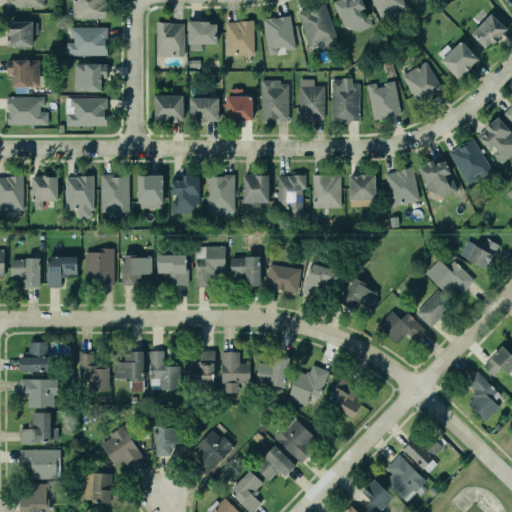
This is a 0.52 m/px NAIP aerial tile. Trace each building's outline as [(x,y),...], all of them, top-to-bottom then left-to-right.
[(105,0),(71,0),(71,18),(105,19),(105,0)] [(334,0),(333,1),(345,34),(371,24),(362,0),(334,0)] [(369,0),(400,0),(403,5),(378,17),(369,0)] [(296,12),(308,47),(317,44),(316,40),(321,38),(324,45),(336,41),(322,2),(314,5),(315,8),(307,10),(306,8),(296,12)] [(471,34),(488,49),(507,28),(490,13),(471,34)] [(261,18),(273,16),(273,17),(277,17),(277,16),(288,15),(293,47),(283,49),(282,45),(274,47),(275,52),(267,54),(261,18)] [(254,54),(253,20),(225,21),(225,55),(254,54)] [(32,46),(32,35),(37,35),(37,21),(8,21),(8,46),(32,46)] [(155,56),(182,56),(182,23),(168,22),(168,21),(155,21),(155,56)] [(216,44),(217,22),(188,21),(188,49),(201,50),(201,44),(216,44)] [(105,54),(64,54),(64,41),(66,41),(66,35),(68,35),(68,26),(105,26),(105,39),(103,39),(103,42),(105,42),(105,54)] [(440,60),(457,78),(479,58),(462,40),(440,60)] [(11,86),(38,86),(38,59),(5,59),(5,73),(11,73),(11,86)] [(400,75),(418,105),(441,87),(425,60),(400,75)] [(73,63),(73,90),(99,90),(99,77),(105,77),(105,62),(73,63)] [(280,79),(260,80),(261,121),(288,120),(288,83),(280,84),(280,79)] [(314,79),(298,79),(298,119),(323,119),(324,86),(313,86),(314,79)] [(358,84),(344,85),(344,79),(330,79),(331,121),(359,120),(358,84)] [(398,112),(392,80),(381,81),(382,85),(375,87),(374,82),(364,83),(372,119),(383,117),(383,115),(398,112)] [(225,94),(251,94),(251,119),(240,119),(240,121),(234,121),(234,119),(225,119),(225,94)] [(154,95),(154,120),(183,119),(183,95),(154,95)] [(48,124),(47,111),(43,111),(43,96),(7,96),(7,125),(48,124)] [(64,97),(105,97),(105,110),(103,110),(103,112),(105,112),(105,125),(64,125),(64,97)] [(189,97),(190,120),(219,120),(218,97),(189,97)] [(511,122),(511,102),(502,113),(511,122)] [(475,134),(484,127),(483,126),(496,115),(511,134),(511,152),(499,162),(491,153),(496,149),(492,144),(487,148),(475,134)] [(446,151),(457,144),(459,146),(464,143),(463,141),(470,137),(492,172),(481,179),(476,172),(472,175),(473,178),(466,183),(446,151)] [(455,189),(440,195),(426,190),(415,164),(430,158),(433,163),(443,159),(449,172),(443,175),(445,181),(450,179),(455,189)] [(384,173),(391,206),(418,200),(410,166),(384,173)] [(99,173),(100,215),(128,215),(128,173),(99,173)] [(30,176),(30,200),(33,200),(32,208),(41,208),(41,200),(56,200),(56,176),(48,176),(47,174),(41,174),(41,176),(30,176)] [(91,174),(87,174),(87,175),(78,175),(78,176),(76,176),(64,176),(64,209),(75,209),(76,217),(89,216),(89,209),(92,209),(91,174)] [(136,174),(147,174),(149,174),(151,174),(161,174),(161,202),(136,201),(136,174)] [(182,174),(197,174),(197,200),(186,212),(170,212),(170,200),(176,200),(176,194),(170,193),(170,180),(174,180),(174,179),(182,179),(182,174)] [(242,202),(267,202),(267,174),(242,174),(242,202)] [(311,207),(339,207),(339,174),(311,174),(311,207)] [(350,200),(375,199),(374,174),(349,175),(350,200)] [(0,175),(20,175),(21,209),(18,210),(18,217),(9,217),(8,210),(0,210),(0,175)] [(206,175),(207,215),(234,214),(233,175),(206,175)] [(277,175),(277,209),(287,208),(288,216),(303,215),(302,175),(277,175)] [(457,254),(462,244),(460,242),(462,239),(464,241),(465,239),(479,246),(485,236),(498,244),(487,262),(485,262),(482,268),(457,254)] [(196,287),(211,286),(211,274),(225,274),(225,246),(195,246),(196,287)] [(113,248),(96,248),(97,251),(84,252),(85,277),(94,277),(94,285),(113,284),(113,248)] [(120,284),(135,284),(135,279),(139,279),(139,273),(150,273),(150,256),(148,254),(124,254),(120,254),(120,284)] [(156,254),(156,272),(164,272),(164,284),(187,283),(187,268),(185,268),(184,254),(156,254)] [(48,255),(75,255),(75,274),(66,274),(66,277),(59,277),(60,286),(45,286),(45,273),(46,273),(46,265),(48,255)] [(229,258),(229,276),(244,275),(244,285),(259,284),(258,255),(244,255),(244,257),(229,258)] [(38,257),(24,257),(24,259),(9,258),(9,266),(8,277),(19,277),(19,281),(23,281),(23,287),(38,287),(38,266),(38,257)] [(453,260),(447,267),(438,259),(424,273),(448,295),(455,288),(461,293),(474,279),(453,260)] [(315,299),(318,288),(330,291),(336,270),(310,262),(301,295),(315,299)] [(266,288),(297,291),(300,268),(268,265),(266,288)] [(340,297),(366,312),(377,292),(352,277),(340,297)] [(429,326),(451,303),(435,288),(413,312),(429,326)] [(407,331),(417,340),(426,331),(407,312),(400,319),(391,310),(378,324),(397,342),(407,331)] [(19,372),(49,371),(48,341),(28,342),(28,354),(19,354),(19,372)] [(511,355),(511,367),(506,374),(499,366),(491,375),(480,365),(500,344),(511,355)] [(183,362),(183,381),(212,380),(211,369),(213,368),(212,364),(213,364),(213,349),(198,349),(198,358),(191,358),(192,362),(183,362)] [(178,389),(178,365),(168,365),(168,361),(162,361),(162,350),(149,350),(149,366),(148,366),(148,373),(148,389),(178,389)] [(220,351),(225,351),(226,351),(232,350),(233,351),(237,351),(237,362),(248,362),(248,382),(236,382),(236,392),(223,391),(223,382),(220,382),(220,351)] [(93,351),(79,351),(79,380),(88,379),(88,391),(109,390),(109,368),(100,369),(100,363),(93,363),(93,351)] [(143,351),(124,351),(125,361),(113,362),(114,378),(130,378),(130,391),(144,391),(143,351)] [(283,387),(288,357),(274,354),(273,360),(268,360),(267,363),(257,361),(254,380),(267,382),(267,384),(283,387)] [(311,364),(308,372),(305,371),(304,374),(296,370),(286,397),(304,404),(307,395),(309,394),(317,397),(327,371),(311,364)] [(501,394),(476,371),(467,381),(477,391),(466,402),(485,420),(498,406),(494,402),(501,394)] [(352,418),(362,402),(351,395),(357,385),(342,376),(327,402),(352,418)] [(27,407),(55,407),(55,379),(19,378),(19,398),(27,398),(27,407)] [(50,428),(50,412),(30,412),(30,428),(19,428),(19,442),(58,441),(58,428),(50,428)] [(271,436),(298,463),(310,451),(304,444),(312,436),(294,418),(285,427),(283,424),(271,436)] [(98,443),(109,436),(107,434),(121,425),(141,457),(125,467),(121,460),(113,466),(98,443)] [(156,456),(173,455),(173,443),(185,443),(184,425),(155,426),(156,456)] [(193,447),(203,457),(195,464),(206,475),(233,449),(214,428),(193,447)] [(268,480),(277,470),(284,477),(295,465),(274,445),(254,467),(268,480)] [(18,449),(18,460),(28,460),(28,467),(29,467),(29,478),(54,477),(54,476),(57,476),(57,449),(18,449)] [(391,473),(384,481),(406,501),(426,480),(398,454),(385,468),(391,473)] [(251,511),(261,502),(253,495),(264,483),(249,470),(229,492),(250,511),(251,511)] [(361,492),(373,479),(391,497),(376,511),(365,511),(361,508),(369,500),(361,492)] [(19,511),(47,511),(47,483),(30,483),(30,495),(19,495),(19,511)] [(239,511),(222,496),(206,511),(239,511)]
